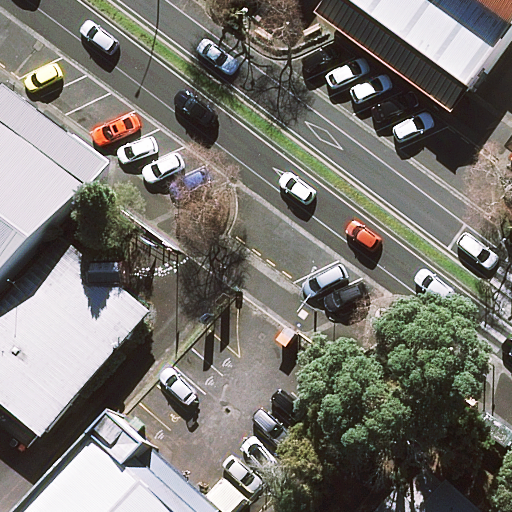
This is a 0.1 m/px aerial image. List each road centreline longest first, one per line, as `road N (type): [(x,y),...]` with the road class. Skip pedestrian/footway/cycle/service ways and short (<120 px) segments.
road 1 (tertiary): [(511,350),(51,0)]
road 2 (tertiary): [(138,0),(511,278)]
